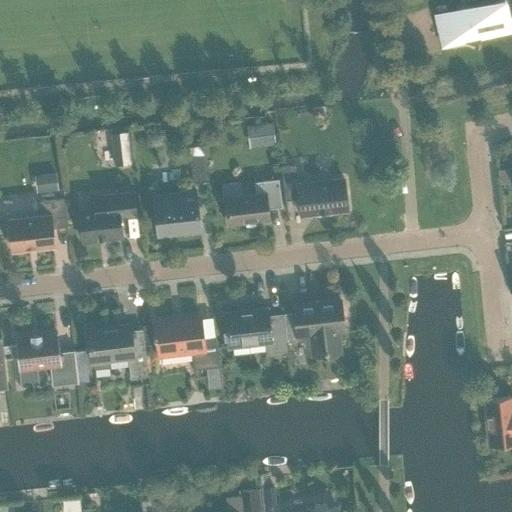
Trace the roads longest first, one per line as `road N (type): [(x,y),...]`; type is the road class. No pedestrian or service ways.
road 1 (residential): [(0,297),(483,238)]
road 2 (residential): [(483,238),(481,146),(511,125)]
